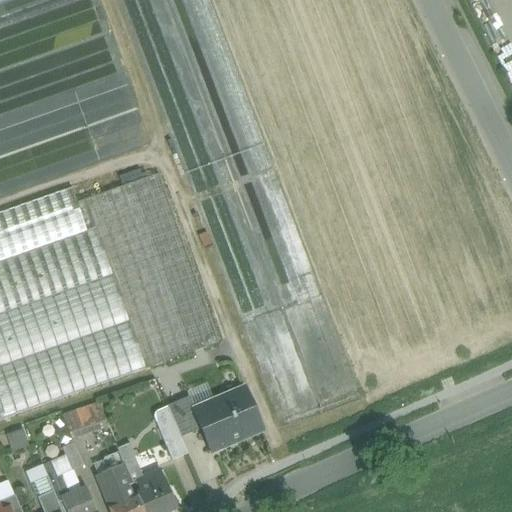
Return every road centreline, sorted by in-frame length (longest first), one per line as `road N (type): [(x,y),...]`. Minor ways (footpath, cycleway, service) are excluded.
road 1 (secondary): [(511,393),(248,511)]
road 2 (unclassified): [(511,167),(436,0)]
